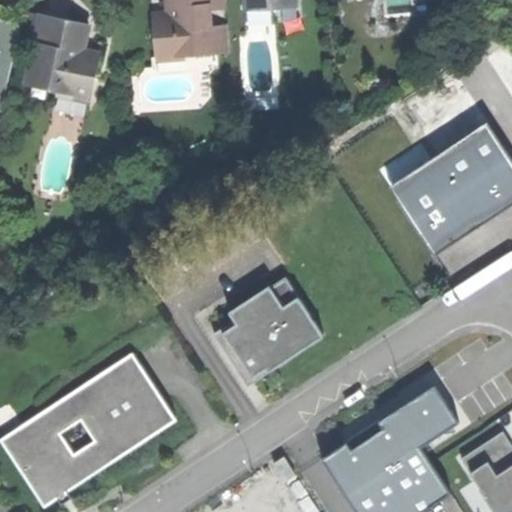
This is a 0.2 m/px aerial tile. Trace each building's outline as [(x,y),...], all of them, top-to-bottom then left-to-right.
[(170,0),(172,17),(158,18),(159,56),(233,53),(232,24),(216,24),(215,3),(229,2),(228,0),(170,0)] [(248,0),(249,9),(298,7),(297,0),(248,0)] [(67,18),(42,14),(33,60),(41,61),(37,83),(56,86),(55,92),(96,99),(103,60),(86,57),(93,23),(67,18)] [(25,22),(0,16),(0,51),(4,52),(0,69),(0,109),(5,111),(25,22)] [(28,86),(36,88),(37,83),(41,61),(33,60),(28,86)] [(36,88),(55,92),(56,86),(37,83),(36,88)] [(511,169),(480,127),(390,186),(434,257),(511,199),(511,169)] [(285,269),(214,316),(251,376),(287,351),(322,326),(285,269)] [(131,349),(0,433),(0,434),(46,501),(180,417),(131,349)] [(343,440),(319,455),(356,511),(409,511),(446,488),(416,441),(454,417),(430,381),(375,417),(379,424),(347,445),(343,440)] [(511,511),(511,439),(504,427),(462,455),(500,511),(511,511)]
